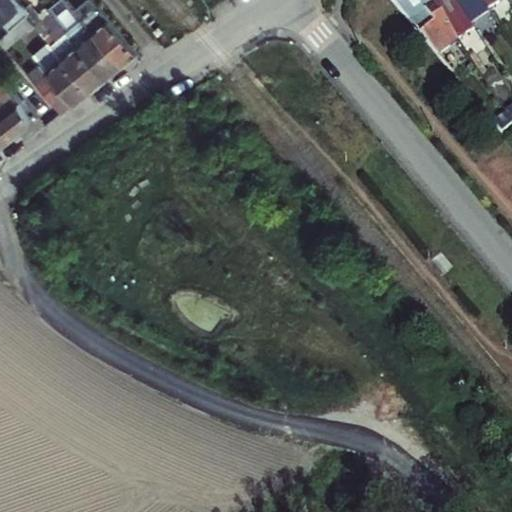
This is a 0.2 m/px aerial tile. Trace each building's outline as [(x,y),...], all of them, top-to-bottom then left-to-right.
[(0,0),(0,18),(7,27),(22,14),(10,0),(0,0)] [(52,0),(47,5),(51,10),(108,80),(127,66),(76,5),(72,0),(52,0)] [(82,0),(76,5),(127,66),(144,54),(97,0),(82,0)] [(395,0),(441,55),(465,40),(455,24),(438,0),(395,0)] [(469,14),(459,0),(438,0),(455,24),(469,14)] [(490,8),(484,0),(459,0),(469,14),(475,9),(481,18),(492,11),(490,8)] [(501,0),(484,0),(490,8),(501,1),(501,0)] [(30,1),(23,6),(26,10),(25,11),(38,26),(49,39),(92,91),(108,80),(51,10),(43,16),(30,1)] [(38,26),(25,11),(22,14),(7,27),(0,33),(0,41),(9,51),(38,26)] [(92,91),(49,39),(32,54),(40,62),(27,73),(61,114),(92,91)] [(263,60),(275,78),(298,61),(285,44),(263,60)] [(302,61),(265,87),(282,112),(320,86),(302,61)] [(2,68),(0,69),(0,142),(33,117),(18,97),(23,93),(2,68)] [(511,135),(511,115),(498,124),(509,137),(511,135)]
